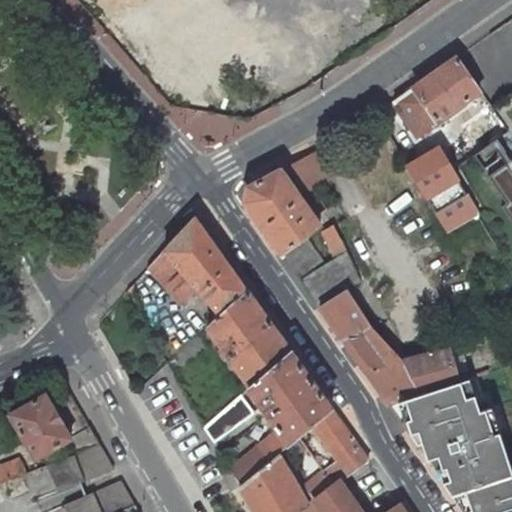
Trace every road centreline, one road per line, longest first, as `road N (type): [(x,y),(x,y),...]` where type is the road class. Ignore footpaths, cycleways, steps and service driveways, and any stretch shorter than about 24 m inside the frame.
road 1 (secondary): [(434,511),(200,184)]
road 2 (unclassified): [(200,184),(481,0)]
road 3 (secondary): [(200,184),(40,0)]
road 4 (secondary): [(58,315),(174,511)]
road 5 (unclassified): [(58,315),(178,194),(200,184)]
road 6 (secondary): [(0,209),(58,315)]
